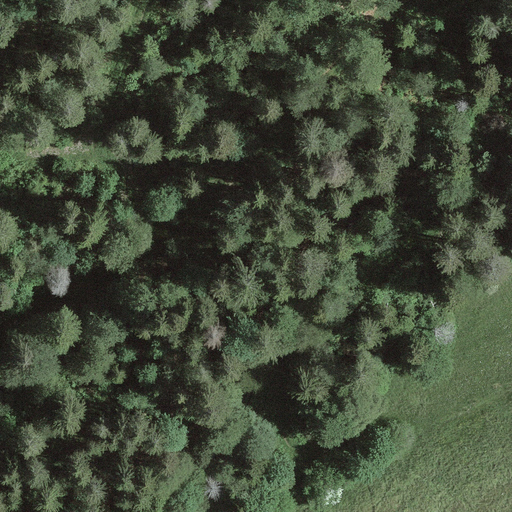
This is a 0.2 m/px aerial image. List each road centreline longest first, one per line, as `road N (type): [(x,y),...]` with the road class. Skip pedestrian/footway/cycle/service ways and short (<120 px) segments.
road 1 (track): [(426,0),(336,111),(249,193),(206,225),(153,232),(88,169),(72,120),(75,79),(112,0)]
road 2 (track): [(315,482),(280,374),(322,316),(337,312),(449,143),(511,93)]
